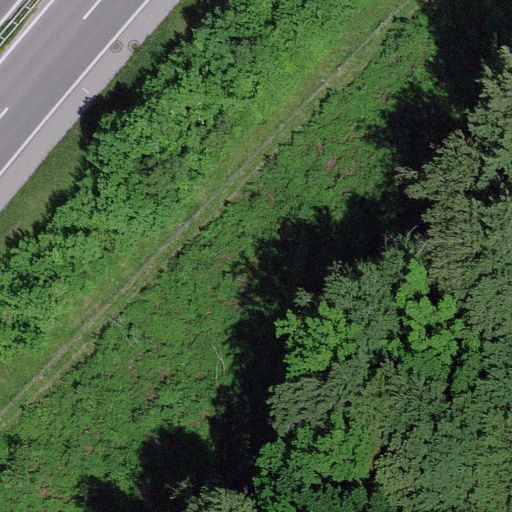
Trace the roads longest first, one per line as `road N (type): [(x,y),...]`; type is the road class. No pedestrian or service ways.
road 1 (track): [(419,0),(0,403)]
road 2 (motorway): [(0,116),(99,0)]
